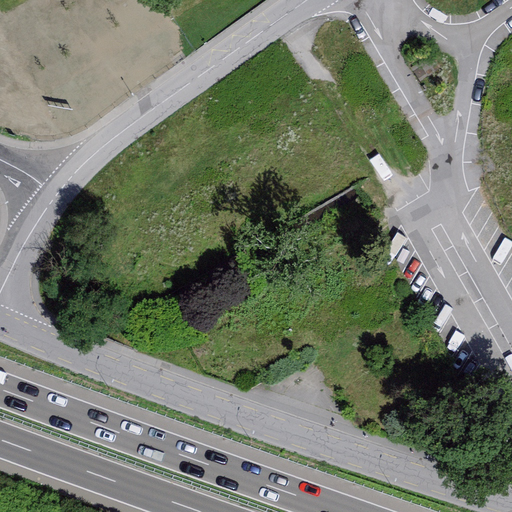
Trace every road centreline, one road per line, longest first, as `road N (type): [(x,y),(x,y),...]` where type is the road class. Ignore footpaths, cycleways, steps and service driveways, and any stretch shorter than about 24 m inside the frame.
road 1 (residential): [(511,504),(220,409),(0,323)]
road 2 (trunk): [(344,511),(0,390)]
road 3 (residential): [(59,196),(129,126),(316,0)]
road 4 (trunk): [(0,440),(200,511)]
